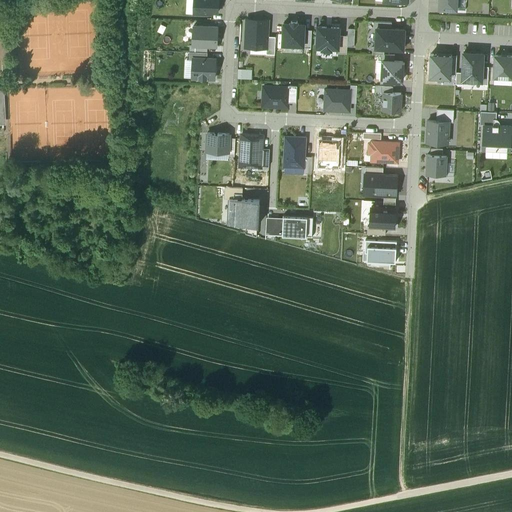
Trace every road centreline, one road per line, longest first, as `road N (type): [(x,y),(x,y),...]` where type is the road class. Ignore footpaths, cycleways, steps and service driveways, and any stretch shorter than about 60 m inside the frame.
road 1 (track): [(251,511),(0,454)]
road 2 (track): [(402,495),(406,288)]
road 3 (track): [(511,474),(326,511)]
road 4 (residential): [(422,14),(240,3)]
road 5 (residential): [(240,3),(232,3),(226,116),(274,119)]
road 6 (residential): [(406,288),(416,128)]
road 7 (residential): [(274,119),(416,128)]
